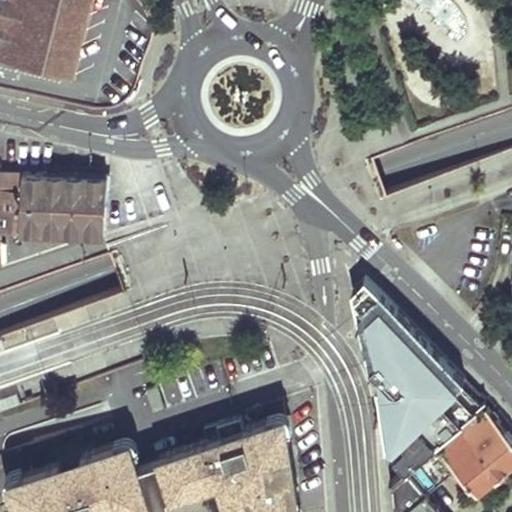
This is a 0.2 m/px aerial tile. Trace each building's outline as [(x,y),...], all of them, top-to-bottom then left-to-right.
[(0,32),(0,55),(75,76),(95,0),(8,0),(7,8),(0,32)] [(0,256),(0,228),(0,225),(17,226),(18,195),(19,170),(3,169),(0,169),(0,256)] [(59,171),(19,170),(18,195),(17,226),(103,229),(104,173),(59,171)] [(386,292),(366,273),(353,288),(372,363),(386,376),(378,386),(380,397),(387,443),(407,463),(486,396),(438,346),(386,292)] [(157,383),(147,386),(155,408),(165,405),(157,383)] [(0,398),(0,409),(23,401),(19,392),(0,398)] [(106,511),(105,507),(221,469),(234,510),(227,511),(301,511),(288,395),(144,446),(133,420),(7,461),(24,511),(106,511)] [(394,509),(402,511),(427,491),(457,465),(479,491),(511,463),(511,433),(487,403),(439,444),(439,445),(392,484),(394,509)] [(444,511),(427,491),(402,511),(444,511)]
